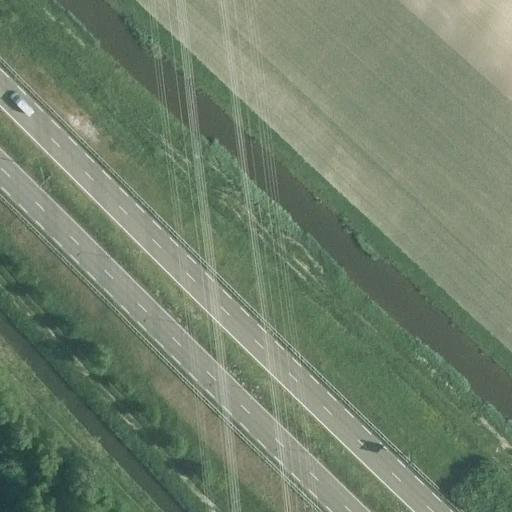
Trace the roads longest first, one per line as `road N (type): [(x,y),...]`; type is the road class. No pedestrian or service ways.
road 1 (primary): [(432,511),(0,89)]
road 2 (primary): [(0,170),(347,511)]
